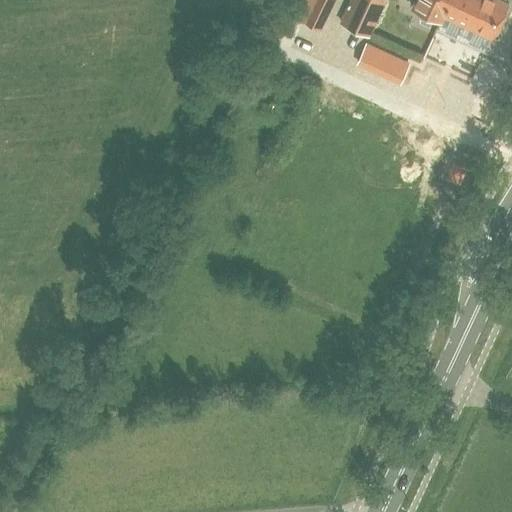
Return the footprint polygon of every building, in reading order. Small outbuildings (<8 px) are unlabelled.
[(312,0),(303,20),(320,28),(333,0),(312,0)] [(370,36),(385,0),(349,0),(340,22),(370,36)] [(417,0),(414,7),(442,20),(444,16),(443,16),(450,0),(417,0)] [(450,0),(443,16),(444,16),(492,39),(508,4),(502,1),(500,0),(450,0)] [(357,64),(369,69),(379,49),(366,43),(357,64)]
